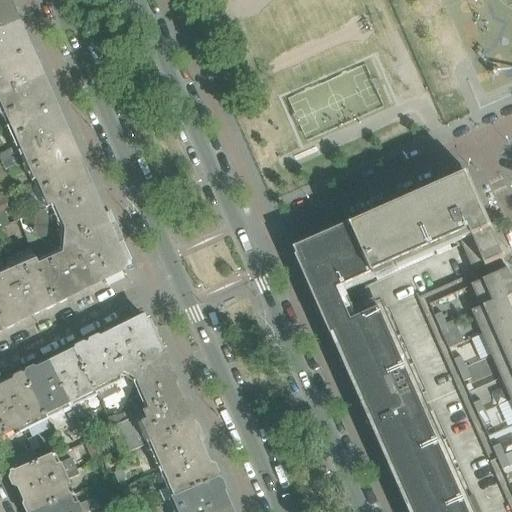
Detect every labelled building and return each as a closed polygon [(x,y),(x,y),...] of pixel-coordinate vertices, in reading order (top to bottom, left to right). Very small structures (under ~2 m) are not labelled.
[(0,69),(33,55),(21,27),(8,0),(5,0),(0,2),(0,69)] [(57,109),(45,81),(33,55),(0,69),(0,111),(4,110),(13,128),(57,109)] [(81,164),(69,136),(57,109),(13,128),(20,146),(9,151),(10,151),(0,155),(0,157),(6,172),(17,167),(18,168),(28,164),(37,183),(81,164)] [(110,230),(93,191),(81,164),(37,183),(49,211),(56,208),(65,229),(98,232),(99,235),(110,230)] [(468,511),(380,310),(359,320),(352,323),(338,291),(346,287),(450,242),(458,238),(462,247),(474,273),(475,272),(504,260),(470,183),(460,179),(302,248),(298,259),(410,511),(468,511)] [(10,226),(5,213),(10,211),(4,197),(0,198),(0,227),(1,230),(10,226)] [(55,306),(123,272),(126,265),(110,230),(99,235),(98,232),(65,229),(67,231),(53,228),(50,244),(65,252),(64,255),(60,257),(60,258),(38,267),(55,306)] [(41,242),(33,237),(23,232),(30,247),(41,242)] [(55,306),(38,267),(37,264),(9,276),(0,255),(0,318),(5,331),(55,306)] [(511,295),(511,277),(509,270),(472,286),(481,308),(472,312),(472,313),(511,295)] [(511,321),(511,295),(472,313),(482,335),(511,321)] [(447,324),(442,314),(435,317),(439,328),(447,324)] [(162,352),(163,349),(151,322),(148,321),(147,322),(145,319),(76,353),(96,393),(101,402),(119,393),(113,379),(118,377),(138,382),(148,362),(161,356),(160,353),(162,352)] [(511,347),(511,321),(482,335),(492,357),(511,347)] [(452,336),(447,324),(439,328),(444,339),(452,336)] [(511,374),(511,347),(492,357),(501,379),(511,374)] [(96,393),(76,353),(27,378),(46,418),(96,393)] [(176,384),(177,381),(174,374),(171,372),(171,370),(170,370),(170,366),(167,359),(164,358),(163,358),(161,356),(148,362),(138,382),(150,411),(147,412),(152,424),(145,427),(152,443),(195,425),(194,424),(193,423),(194,420),(191,413),(188,412),(187,413),(174,385),(176,384)] [(466,368),(461,358),(454,361),(459,371),(466,368)] [(471,380),(466,368),(459,371),(464,383),(471,380)] [(511,400),(511,374),(501,379),(511,401),(511,400)] [(0,440),(46,418),(27,378),(0,390),(0,440)] [(485,412),(481,402),(473,405),(478,415),(485,412)] [(132,420),(126,407),(123,415),(119,425),(132,420)] [(490,424),(485,412),(478,415),(483,427),(490,424)] [(80,424),(74,413),(67,416),(73,428),(80,424)] [(119,425),(123,415),(108,418),(113,429),(119,425)] [(211,468),(198,439),(200,438),(201,436),(198,428),(195,427),(195,426),(195,425),(152,443),(177,499),(219,481),(220,480),(218,479),(218,478),(219,475),(216,468),(213,467),(211,468)] [(505,457),(500,445),(493,449),(498,460),(505,457)] [(11,476),(38,463),(32,452),(15,460),(11,451),(2,456),(11,476)] [(65,488),(72,485),(70,480),(79,476),(77,472),(72,460),(62,464),(63,466),(57,469),(51,457),(38,463),(11,476),(15,486),(19,487),(20,487),(31,511),(39,511),(70,498),(65,488)] [(510,467),(505,457),(498,460),(502,471),(510,467)] [(232,511),(224,494),(225,490),(223,484),(219,483),(219,482),(219,481),(177,499),(175,500),(179,511),(232,511)] [(92,511),(103,508),(107,506),(104,498),(98,501),(97,499),(75,509),(70,498),(39,511),(92,511)]
